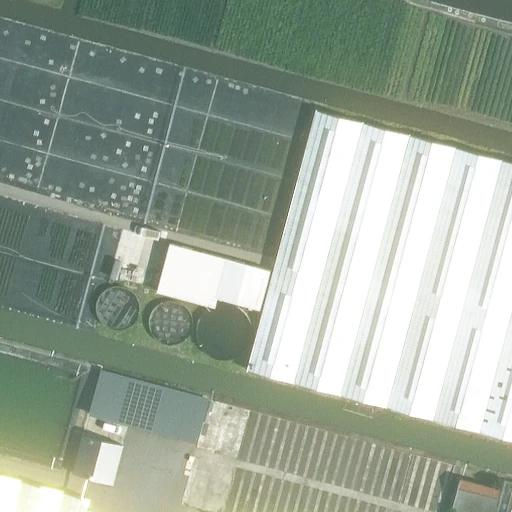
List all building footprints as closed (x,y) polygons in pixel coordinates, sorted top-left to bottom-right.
[(511,161),(392,129),(318,109),(247,367),(511,438),(511,161)] [(171,245),(157,293),(211,308),(214,294),(224,259),(171,245)] [(224,259),(214,294),(260,307),(271,269),(225,256),(224,259)] [(138,309),(137,302),(136,298),(133,294),(127,290),(119,288),(115,288),(111,289),(107,290),(103,293),(99,299),(97,304),(97,308),(98,315),(102,322),(105,325),(109,328),(116,329),(124,328),(128,327),(131,324),(134,321),(136,317),(138,309)] [(192,324),(192,323),(191,317),(189,313),(186,309),(180,304),(173,303),(168,303),(165,304),(161,305),(157,308),(152,314),(151,319),(150,323),(151,330),(155,337),(158,340),(163,342),(170,344),(178,343),(182,341),(185,339),(188,336),(190,332),(192,324)] [(249,333),(249,332),(249,326),(247,322),(243,315),(240,312),(235,309),(230,307),(225,306),(219,307),(215,308),(211,310),(207,313),(204,316),(201,321),(199,326),(198,331),(199,336),(200,340),(202,344),(205,348),(209,352),(212,354),(217,356),(222,357),(226,357),(231,356),(236,354),(241,351),(244,347),(246,343),(249,337),(249,333)] [(204,511),(442,511),(455,466),(319,429),(99,372),(88,418),(196,447),(181,506),(204,511)] [(122,445),(84,435),(73,473),(111,484),(122,445)] [(0,511),(101,511),(104,503),(0,475),(0,511)] [(461,481),(454,509),(464,511),(496,511),(502,491),(461,481)]
